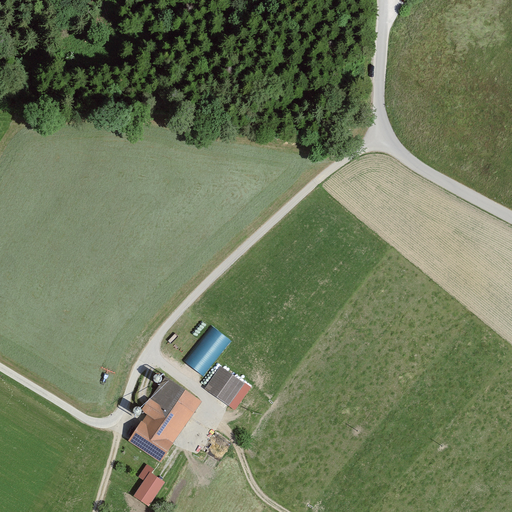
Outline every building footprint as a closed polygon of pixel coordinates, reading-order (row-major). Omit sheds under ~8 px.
[(214,325),(186,359),(203,374),(232,340),(214,325)] [(254,390),(222,369),(207,391),(239,412),(254,390)] [(151,417),(133,442),(166,465),(179,445),(176,443),(204,402),(171,379),(146,414),(151,417)] [(140,414),(142,412),(142,409),(140,407),(138,406),(135,407),(134,408),(133,410),(134,414),(137,415),(140,414)] [(165,482),(150,472),(134,496),(150,506),(165,482)]
